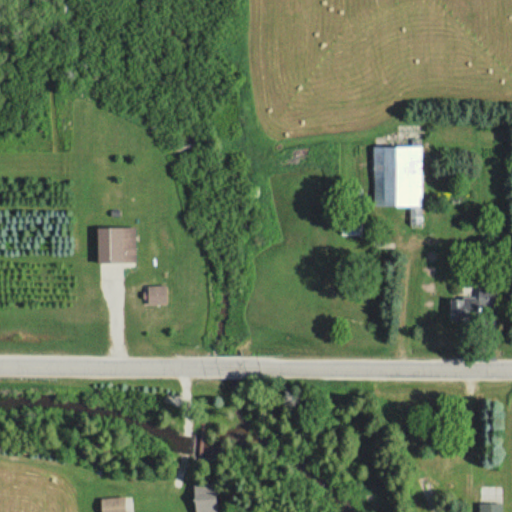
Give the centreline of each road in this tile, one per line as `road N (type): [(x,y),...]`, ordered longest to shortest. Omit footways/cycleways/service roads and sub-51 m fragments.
road 1 (residential): [(511,366),(291,364)]
road 2 (residential): [(201,364),(0,362)]
